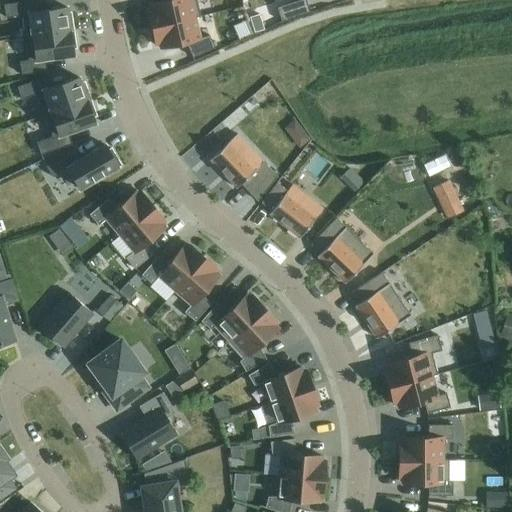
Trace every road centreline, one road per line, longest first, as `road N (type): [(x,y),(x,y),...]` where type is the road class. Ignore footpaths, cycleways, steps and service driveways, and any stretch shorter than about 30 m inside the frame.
road 1 (residential): [(354,511),(356,424),(340,364),(294,289),(196,202),(153,144),(123,78),(108,0)]
road 2 (residential): [(116,511),(93,436),(38,371),(13,382),(9,402),(27,447),(79,511)]
